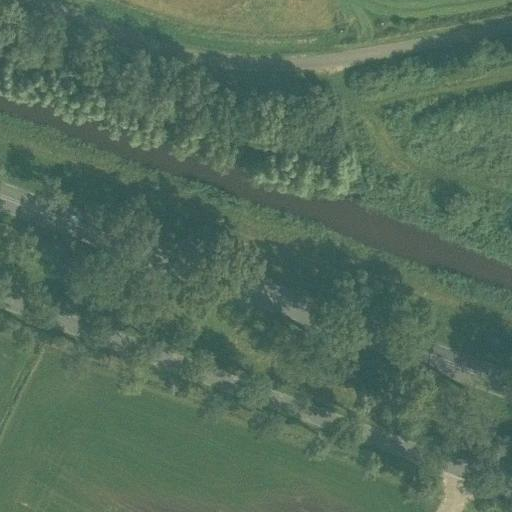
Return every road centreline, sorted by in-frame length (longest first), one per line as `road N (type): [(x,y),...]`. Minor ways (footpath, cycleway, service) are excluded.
road 1 (unclassified): [(511,490),(0,298)]
road 2 (primary): [(511,389),(0,201)]
road 3 (unclassified): [(511,25),(314,62),(262,63),(184,53),(31,0)]
